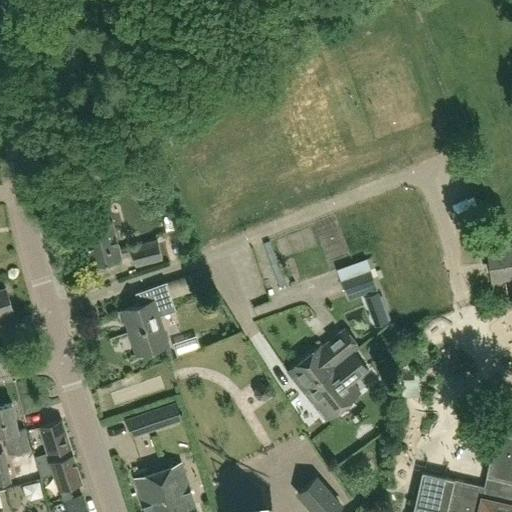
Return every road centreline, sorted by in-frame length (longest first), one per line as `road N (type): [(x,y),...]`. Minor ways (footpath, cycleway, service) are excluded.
road 1 (residential): [(213,253),(422,176),(461,301)]
road 2 (tertiary): [(48,311),(17,179),(9,0)]
road 3 (residential): [(213,253),(254,340),(306,419)]
road 4 (residential): [(48,311),(213,253)]
road 5 (tertiary): [(115,511),(61,355)]
